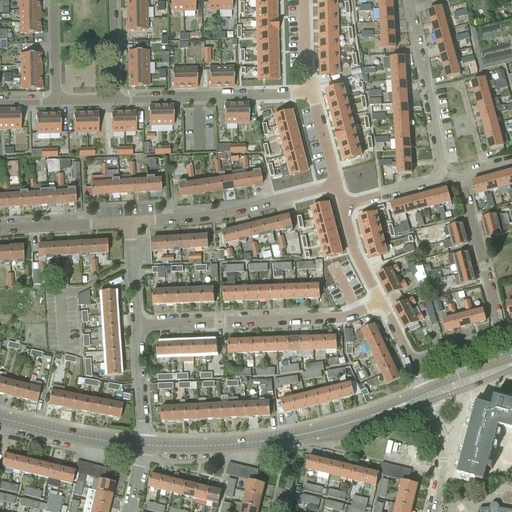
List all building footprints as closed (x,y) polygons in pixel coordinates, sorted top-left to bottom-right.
[(38,0),(19,0),(20,11),(39,10),(38,0)] [(126,0),(127,8),(147,8),(146,0),(126,0)] [(183,12),(182,0),(170,0),(171,12),(183,12)] [(194,0),(182,0),(183,12),(195,11),(194,0)] [(220,10),(219,0),(207,0),(208,11),(220,10)] [(231,0),(219,0),(220,10),(232,10),(231,0)] [(275,0),(255,0),(256,8),(276,8),(275,0)] [(337,0),(318,0),(319,10),(337,9),(337,0)] [(379,0),(380,9),(393,8),(392,0),(379,0)] [(450,8),(466,4),(464,0),(451,0),(448,1),(450,8)] [(442,7),(428,11),(431,22),(445,19),(442,7)] [(147,8),(127,8),(127,19),(147,19),(147,8)] [(276,8),(256,8),(256,20),(276,20),(276,8)] [(393,8),(380,9),(381,22),(394,21),(393,8)] [(337,9),(319,10),(319,23),(338,22),(337,9)] [(39,22),(39,10),(20,11),(20,22),(39,22)] [(167,29),(166,16),(155,17),(156,29),(167,29)] [(511,26),(511,17),(499,20),(502,29),(508,27),(511,26)] [(147,19),(127,19),(128,31),(147,31),(147,19)] [(448,30),(445,19),(431,22),(434,34),(448,30)] [(276,20),(256,20),(256,32),(277,32),(276,20)] [(481,71),(511,63),(511,38),(508,27),(502,29),(499,20),(470,27),(481,71)] [(395,34),(394,21),(381,22),(381,35),(395,34)] [(40,34),(39,22),(20,22),(20,34),(40,34)] [(338,22),(319,23),(320,36),(338,35),(338,22)] [(448,30),(434,34),(437,45),(451,41),(448,30)] [(277,32),(256,32),(257,44),(277,44),(277,32)] [(395,34),(381,35),(382,49),(396,48),(395,34)] [(338,35),(320,36),(320,49),(338,48),(338,35)] [(454,52),(451,41),(437,45),(441,56),(454,52)] [(277,44),(257,44),(257,56),(277,56),(277,44)] [(338,48),(320,49),(320,62),(339,61),(338,48)] [(129,64),(148,63),(148,51),(128,52),(129,64)] [(457,64),(454,52),(441,56),(444,67),(457,64)] [(21,67),(41,66),(40,54),(21,55),(21,67)] [(277,56),(257,56),(257,68),(278,68),(277,56)] [(391,70),(405,69),(405,57),(390,58),(391,70)] [(339,61),(320,62),(321,75),(339,75),(339,61)] [(474,62),(468,63),(471,75),(478,74),(474,62)] [(148,63),(129,64),(129,75),(148,75),(148,63)] [(460,75),(457,64),(444,67),(447,79),(460,75)] [(41,78),(41,66),(21,67),(22,78),(41,78)] [(221,88),(221,68),(209,69),(209,88),(221,88)] [(233,68),(221,68),(221,88),(233,87),(233,68)] [(278,68),(257,68),(258,81),(278,80),(278,68)] [(185,89),(184,69),(172,70),(173,89),(185,89)] [(196,69),(184,69),(185,89),(197,88),(196,69)] [(405,69),(391,70),(385,70),(386,82),(406,80),(405,69)] [(148,75),(129,75),(129,87),(149,87),(148,75)] [(41,78),(22,78),(22,90),(41,90),(41,78)] [(493,82),(486,84),(485,78),(471,82),(475,93),(488,90),(494,88),(493,86),(493,82)] [(406,80),(386,82),(386,94),(393,93),(407,92),(406,80)] [(343,87),(326,92),(328,102),(346,97),(343,87)] [(491,101),(488,90),(475,93),(478,105),(491,101)] [(407,104),(407,92),(393,93),(393,105),(407,104)] [(346,97),(328,102),(331,112),(348,107),(346,97)] [(497,99),(491,101),(478,105),(481,116),(494,112),(500,111),(500,108),(497,99)] [(236,104),(224,105),(225,124),(237,124),(236,104)] [(248,104),(236,104),(237,124),(249,123),(248,104)] [(407,104),(393,105),(394,116),(408,115),(407,104)] [(161,106),(149,107),(149,126),(161,126),(161,106)] [(161,106),(161,126),(173,125),(173,106),(161,106)] [(348,107),(331,112),(334,122),(351,117),(348,107)] [(8,110),(0,110),(0,129),(9,130),(8,110)] [(20,110),(8,110),(9,130),(21,129),(20,110)] [(135,112),(123,113),(124,132),(136,132),(135,112)] [(291,112),(273,117),(276,127),(294,123),(291,112)] [(494,112),(481,116),(484,127),(497,124),(494,112)] [(86,133),(98,133),(98,113),(86,114),(86,133)] [(124,132),(123,113),(111,113),(112,132),(124,132)] [(48,115),(49,134),(61,134),(60,114),(48,115)] [(86,133),(86,114),(74,114),(74,133),(86,133)] [(48,115),(36,115),(37,134),(49,134),(48,115)] [(408,115),(394,116),(395,128),(409,127),(408,115)] [(351,117),(334,122),(336,131),(354,127),(351,117)] [(294,123),(276,127),(279,137),(296,132),(294,123)] [(500,135),(497,124),(484,127),(487,138),(500,135)] [(354,127),(336,131),(339,141),(356,137),(354,127)] [(410,139),(409,127),(395,128),(396,140),(410,139)] [(296,132),(279,137),(281,147),(299,142),(296,132)] [(500,135),(487,138),(490,150),(503,146),(500,135)] [(356,137),(339,141),(341,151),(359,147),(356,137)] [(410,139),(396,140),(396,151),(410,150),(410,139)] [(124,156),(124,148),(124,142),(119,142),(120,148),(116,148),(116,156),(124,156)] [(299,142),(281,147),(284,157),(301,152),(299,142)] [(237,145),(237,154),(245,154),(245,145),(237,145)] [(162,147),(162,155),(170,155),(170,147),(162,147)] [(359,147),(341,151),(344,162),(361,157),(359,147)] [(132,148),(124,148),(124,156),(132,156),(132,148)] [(49,150),(49,158),(57,158),(57,149),(49,150)] [(411,162),(410,150),(396,151),(397,163),(411,162)] [(301,152),(284,157),(286,167),(304,162),(301,152)] [(155,159),(146,159),(146,168),(155,168),(155,159)] [(57,173),(56,160),(47,160),(48,173),(57,173)] [(304,162),(286,167),(289,177),(307,172),(304,162)] [(412,174),(411,162),(397,163),(398,175),(412,174)] [(347,191),(362,190),(361,164),(346,164),(347,191)] [(365,173),(374,172),(374,165),(364,166),(365,173)] [(260,173),(246,175),(248,187),(262,185),(260,173)] [(510,186),(506,173),(495,176),(499,189),(510,186)] [(248,187),(246,175),(232,177),(234,189),(248,187)] [(495,176),(484,179),(488,192),(499,189),(495,176)] [(234,189),(232,177),(219,179),(220,192),(234,189)] [(146,180),(147,193),(161,192),(160,179),(146,180)] [(219,179),(205,181),(207,194),(220,192),(219,179)] [(488,192),(484,179),(472,182),(476,195),(488,192)] [(146,180),(132,181),(133,193),(147,193),(146,180)] [(133,193),(132,181),(118,182),(119,194),(133,193)] [(207,194),(205,181),(191,184),(193,196),(207,194)] [(119,194),(118,182),(105,183),(105,195),(119,194)] [(105,195),(105,183),(91,184),(91,196),(105,195)] [(193,196),(191,184),(177,186),(179,198),(193,196)] [(447,189),(436,192),(439,205),(451,202),(447,189)] [(48,205),(47,193),(47,190),(40,191),(40,194),(33,194),(34,206),(48,205)] [(61,192),(61,205),(76,204),(75,191),(61,192)] [(61,192),(47,193),(48,205),(61,205),(61,192)] [(436,192),(424,195),(428,208),(434,207),(435,210),(438,209),(440,209),(440,208),(439,205),(436,192)] [(33,194),(19,195),(20,207),(34,206),(33,194)] [(19,195),(6,196),(6,208),(20,207),(19,195)] [(428,208),(424,195),(413,198),(417,211),(428,208)] [(417,211),(413,198),(402,201),(406,214),(417,211)] [(406,214),(402,201),(390,204),(394,218),(406,214)] [(332,214),(329,204),(312,209),(314,219),(332,214)] [(332,214),(314,219),(317,229),(334,224),(332,214)] [(362,228),(379,224),(376,214),(359,218),(362,228)] [(485,228),(504,223),(502,215),(497,216),(496,214),(482,218),(485,228)] [(290,216),(276,219),(279,231),(285,229),(286,232),(293,231),(292,228),(293,228),(290,216)] [(276,219),(263,222),(265,234),(266,237),(267,237),(273,236),(272,233),(279,231),(276,219)] [(401,223),(401,225),(403,233),(410,231),(407,221),(401,223)] [(263,222),(249,226),(252,238),(259,236),(260,239),(266,237),(265,234),(263,222)] [(462,223),(443,228),(445,238),(451,236),(451,237),(465,234),(462,223)] [(504,223),(485,228),(488,239),(502,235),(509,233),(511,232),(511,236),(511,223),(509,224),(505,225),(504,223)] [(337,234),(334,224),(317,229),(319,239),(337,234)] [(364,238),(382,234),(379,224),(362,228),(364,238)] [(252,238),(249,226),(236,229),(239,241),(252,238)] [(239,241),(236,229),(222,232),(225,244),(239,241)] [(322,249),(340,244),(337,234),(319,239),(322,249)] [(367,249),(384,244),(382,234),(364,238),(367,249)] [(468,244),(465,234),(451,237),(452,240),(442,243),(444,250),(454,248),(468,244)] [(208,236),(194,237),(194,249),(208,248),(208,236)] [(194,249),(194,237),(180,238),(181,250),(194,249)] [(167,251),(166,238),(152,239),(153,252),(167,251)] [(180,238),(166,238),(167,251),(181,250),(180,238)] [(93,242),(93,254),(107,254),(107,241),(93,242)] [(93,254),(93,242),(79,243),(80,255),(93,254)] [(80,255),(79,243),(65,244),(66,256),(80,255)] [(66,256),(65,244),(51,245),(52,257),(66,256)] [(340,244),(322,249),(325,259),(342,254),(340,244)] [(387,254),(384,244),(367,249),(370,259),(387,254)] [(52,257),(51,245),(37,246),(38,258),(52,257)] [(23,262),(22,246),(9,247),(10,262),(23,262)] [(0,262),(10,262),(9,247),(8,247),(8,248),(0,248),(0,262)] [(456,266),(471,262),(468,252),(454,256),(454,254),(447,255),(450,266),(456,265),(456,266)] [(307,262),(306,263),(307,270),(313,270),(316,270),(323,270),(322,262),(322,260),(316,261),(316,262),(315,262),(307,262)] [(410,270),(415,267),(413,262),(407,265),(410,270)] [(473,272),(471,262),(456,266),(459,276),(473,272)] [(41,285),(41,270),(44,270),(44,263),(38,264),(38,270),(32,270),(33,285),(41,285)] [(259,272),(258,264),(249,265),(250,272),(259,272)] [(235,265),(235,273),(244,273),(244,265),(235,265)] [(382,286),(396,280),(394,275),(400,272),(396,266),(390,269),(377,275),(382,286)] [(152,274),(158,274),(158,279),(165,279),(165,267),(158,268),(152,268),(152,274)] [(473,272),(459,276),(461,286),(476,282),(473,272)] [(235,273),(227,273),(227,284),(235,284),(235,273)] [(399,285),(396,280),(382,286),(388,297),(401,291),(401,290),(407,287),(404,282),(399,285)] [(331,296),(336,290),(329,283),(323,288),(331,296)] [(307,285),(295,286),(296,299),(308,299),(307,285)] [(307,285),(308,299),(320,298),(320,285),(307,285)] [(284,300),(283,286),(271,287),(272,300),(284,300)] [(296,299),(295,286),(283,286),(284,300),(296,299)] [(260,301),(259,287),(247,288),(248,301),(260,301)] [(272,300),(271,287),(259,287),(260,301),(272,300)] [(202,289),(202,303),(215,303),(215,302),(214,302),(214,289),(214,288),(202,289)] [(236,302),(235,288),(223,289),(224,302),(236,302)] [(248,301),(247,288),(235,288),(236,302),(248,301)] [(190,304),(190,289),(178,290),(178,304),(190,304)] [(202,289),(190,289),(190,304),(202,303),(202,289)] [(166,305),(166,290),(153,291),(154,305),(166,305)] [(178,304),(178,290),(166,290),(166,305),(178,304)] [(89,291),(77,296),(77,300),(83,300),(83,306),(90,305),(89,291)] [(101,304),(116,303),(115,291),(114,291),(101,292),(100,292),(101,300),(95,300),(96,305),(101,304)] [(399,319),(412,312),(410,307),(415,304),(413,299),(407,302),(407,301),(393,308),(399,319)] [(443,311),(440,299),(433,301),(436,314),(443,311)] [(116,303),(101,304),(102,316),(117,315),(116,303)] [(426,304),(428,314),(434,313),(431,303),(426,304)] [(412,312),(399,319),(404,330),(418,323),(417,322),(423,319),(421,314),(418,309),(412,312)] [(472,313),(472,311),(469,312),(470,314),(473,325),(486,322),(483,310),(472,313)] [(470,314),(467,314),(456,317),(459,328),(473,325),(470,314)] [(117,315),(102,316),(102,318),(98,318),(99,329),(117,327),(117,315)] [(456,317),(443,320),(446,332),(459,328),(456,317)] [(361,331),(354,334),(357,341),(358,340),(360,345),(367,342),(379,336),(374,325),(361,331)] [(117,327),(99,329),(99,333),(103,333),(104,340),(118,339),(117,327)] [(346,343),(352,343),(354,343),(353,334),(352,330),(345,330),(346,343)] [(337,336),(324,337),(325,350),(337,350),(337,336)] [(379,336),(367,342),(372,353),(385,347),(379,336)] [(312,337),(300,338),(301,351),(313,351),(312,337)] [(324,337),(312,337),(313,351),(325,350),(324,337)] [(288,338),(276,339),(277,352),(289,352),(288,338)] [(301,351),(300,338),(288,338),(289,352),(301,351)] [(118,339),(104,340),(105,352),(119,351),(118,339)] [(264,339),(252,340),(253,353),(265,353),(264,339)] [(277,352),(276,339),(264,339),(265,353),(277,352)] [(241,354),(240,340),(228,340),(229,354),(241,354)] [(252,340),(240,340),(241,354),(253,353),(252,340)] [(205,341),(193,342),(193,356),(205,356),(205,341)] [(217,341),(205,341),(205,356),(205,361),(211,361),(210,355),(218,355),(218,354),(217,341)] [(169,357),(169,342),(156,343),(156,344),(157,344),(157,357),(169,357)] [(181,356),(181,342),(169,342),(169,357),(181,356)] [(193,342),(181,342),(181,356),(193,356),(193,342)] [(375,359),(369,361),(369,362),(371,366),(377,364),(390,358),(385,347),(372,353),(372,354),(375,359)] [(119,351),(105,352),(105,364),(120,363),(119,351)] [(329,359),(330,367),(339,366),(338,358),(329,359)] [(395,368),(390,358),(377,364),(382,374),(395,368)] [(323,362),(314,364),(315,371),(321,370),(324,370),(323,362)] [(120,363),(105,364),(106,369),(102,369),(102,372),(100,372),(100,377),(107,377),(120,376),(121,376),(120,363)] [(298,364),(289,366),(291,373),(300,372),(298,364)] [(315,371),(314,364),(305,365),(306,373),(312,372),(315,371)] [(291,373),(289,366),(280,367),(282,375),(291,373)] [(345,368),(336,370),(337,377),(346,376),(345,368)] [(400,380),(395,368),(382,374),(387,386),(400,380)] [(361,371),(355,373),(360,382),(369,378),(365,369),(361,371)] [(315,371),(312,372),(313,379),(322,378),(321,370),(315,371)] [(337,377),(336,370),(327,371),(328,379),(337,377)] [(312,372),(306,373),(303,373),(304,381),(313,379),(312,372)] [(289,377),(290,385),(299,384),(297,376),(289,377)] [(290,385),(289,377),(274,380),(275,390),(281,389),(281,386),(290,385)] [(256,380),(256,386),(265,386),(265,393),(271,392),(270,380),(262,381),(262,380),(256,380)] [(17,383),(5,381),(1,395),(6,396),(6,397),(13,398),(17,383)] [(17,383),(13,398),(20,400),(20,399),(25,400),(28,386),(17,383)] [(339,386),(343,399),(355,396),(351,383),(339,386)] [(362,384),(358,386),(361,392),(363,397),(369,395),(366,389),(364,383),(362,384)] [(40,389),(28,386),(25,400),(30,402),(30,403),(37,404),(37,403),(40,390),(40,389)] [(339,386),(328,389),(331,402),(343,399),(339,386)] [(331,402),(328,389),(316,392),(319,405),(331,402)] [(60,408),(63,394),(51,392),(48,405),(48,406),(60,408)] [(319,405),(316,392),(304,395),(308,408),(319,405)] [(63,394),(60,408),(66,409),(65,410),(72,411),(75,396),(63,394)] [(304,395),(293,397),(296,411),(308,408),(304,395)] [(87,398),(75,396),(72,411),(79,413),(79,412),(84,412),(87,398)] [(258,417),(257,403),(257,397),(251,397),(251,403),(245,403),(246,419),(253,418),(253,417),(258,417)] [(296,411),(293,397),(281,400),(284,414),(296,411)] [(87,398),(84,412),(89,413),(89,414),(96,416),(96,414),(98,401),(98,400),(87,398)] [(234,418),(233,398),(227,399),(227,404),(221,405),(222,420),(229,420),(229,419),(234,418)] [(239,398),(233,398),(234,418),(239,418),(239,419),(246,419),(245,403),(239,404),(239,398)] [(477,404),(457,475),(484,482),(487,469),(492,470),(493,465),(488,464),(499,427),(511,430),(511,402),(495,398),(492,408),(487,406),(487,405),(481,403),(481,405),(477,404)] [(110,403),(98,401),(96,414),(108,417),(110,403)] [(186,421),(185,406),(185,401),(179,401),(179,407),(173,407),(174,422),(181,422),(181,421),(186,421)] [(270,402),(257,403),(258,417),(270,416),(270,415),(275,415),(273,403),(270,403),(270,402)] [(110,403),(108,417),(120,419),(122,406),(123,405),(110,403)] [(210,420),(209,405),(197,406),(198,421),(205,421),(205,420),(210,420)] [(221,405),(209,405),(210,420),(215,419),(215,420),(222,420),(221,405)] [(197,406),(185,406),(186,421),(191,421),(191,422),(198,421),(197,406)] [(174,422),(173,407),(161,408),(162,421),(162,422),(167,422),(167,423),(174,422)] [(13,470),(16,457),(4,454),(1,467),(13,470)] [(317,472),(321,459),(309,456),(305,469),(317,472)] [(28,460),(16,457),(13,470),(24,473),(28,460)] [(321,459),(317,472),(329,475),(332,462),(321,459)] [(39,463),(28,460),(24,473),(36,476),(39,463)] [(77,461),(75,471),(74,473),(80,475),(83,463),(77,461)] [(344,465),(332,462),(329,475),(341,478),(344,465)] [(51,466),(39,463),(36,476),(48,479),(51,466)] [(83,463),(80,475),(86,476),(89,464),(83,463)] [(232,477),(235,465),(229,463),(226,475),(232,477)] [(382,463),(380,473),(379,475),(385,477),(388,465),(382,463)] [(95,466),(89,464),(86,476),(92,478),(95,466)] [(235,465),(232,477),(238,478),(241,466),(235,465)] [(356,468),(344,465),(341,478),(353,481),(356,468)] [(394,466),(388,465),(385,477),(391,478),(394,466)] [(63,468),(51,466),(48,479),(60,482),(63,468)] [(101,467),(95,466),(92,478),(98,479),(101,467)] [(246,467),(241,466),(238,478),(244,479),(246,467)] [(399,468),(394,466),(391,478),(397,479),(399,468)] [(107,469),(101,467),(98,479),(99,479),(104,481),(107,469)] [(246,467),(244,479),(249,481),(249,480),(249,481),(252,469),(246,467)] [(75,471),(63,468),(60,482),(72,484),(74,473),(75,471)] [(356,468),(353,481),(364,484),(367,470),(356,468)] [(405,469),(399,468),(397,479),(402,481),(405,469)] [(252,469),(249,481),(256,482),(258,470),(252,469)] [(411,471),(405,469),(402,481),(409,482),(411,471)] [(368,470),(364,484),(376,486),(379,475),(380,473),(368,470)] [(160,490),(163,477),(151,474),(148,487),(160,490)] [(77,477),(75,486),(82,488),(85,479),(77,477)] [(163,477),(160,490),(172,493),(175,480),(163,477)] [(285,489),(292,491),(295,478),(288,477),(285,489)] [(115,483),(104,481),(99,479),(96,491),(112,495),(115,483)] [(227,488),(234,490),(237,481),(229,479),(227,488)] [(382,479),(380,488),(387,490),(389,481),(382,479)] [(175,480),(172,493),(183,496),(187,483),(175,480)] [(249,480),(249,481),(246,492),(262,496),(265,484),(256,482),(249,481),(249,480)] [(402,481),(399,493),(415,497),(418,485),(409,482),(402,481)] [(0,489),(8,492),(9,484),(1,482),(0,484),(0,489)] [(187,483),(183,496),(195,499),(198,486),(187,483)] [(18,486),(9,484),(8,492),(16,494),(18,486)] [(312,493),(314,486),(305,484),(304,491),(312,493)] [(82,488),(75,486),(73,495),(80,497),(82,488)] [(198,486),(195,499),(207,502),(210,488),(198,486)] [(314,486),(312,493),(321,496),(323,488),(314,486)] [(31,497),(33,490),(24,488),(22,495),(31,497)] [(210,488),(207,502),(219,505),(222,491),(210,488)] [(234,490),(227,488),(225,497),(232,499),(234,490)] [(387,490),(380,488),(378,497),(385,499),(387,490)] [(336,499),(338,491),(329,489),(327,497),(336,499)] [(33,490),(31,497),(40,500),(42,492),(33,490)] [(112,495),(96,491),(93,503),(109,507),(112,495)] [(346,493),(338,491),(336,499),(345,501),(346,493)] [(262,496),(246,492),(243,504),(259,508),(262,496)] [(415,497),(399,493),(396,504),(412,508),(415,497)] [(48,494),(46,503),(54,505),(56,496),(48,494)] [(7,495),(5,503),(14,505),(15,497),(7,495)] [(310,504),(312,497),(303,495),(301,502),(310,504)] [(63,498),(56,496),(54,505),(61,506),(63,498)] [(359,506),(361,498),(353,496),(351,505),(359,506)] [(320,499),(312,497),(310,504),(319,506),(320,499)] [(361,498),(359,506),(366,508),(368,499),(361,498)] [(28,508),(30,501),(21,499),(19,506),(28,508)] [(30,501),(28,508),(37,511),(39,503),(30,501)] [(71,501),(69,510),(77,511),(79,503),(71,501)] [(333,510),(335,503),(326,501),(324,508),(333,510)] [(154,511),(157,505),(148,502),(146,510),(154,511)] [(223,502),(221,511),(224,511),(228,511),(231,504),(223,502)] [(376,502),(374,511),(377,511),(381,511),(384,504),(376,502)] [(52,511),(54,505),(46,503),(44,511),(52,511)] [(93,503),(90,511),(107,511),(109,507),(93,503)] [(341,511),(344,505),(335,503),(333,510),(340,511),(341,511)] [(511,511),(510,510),(499,508),(499,507),(499,506),(498,505),(497,504),(496,504),(495,503),(494,503),(493,504),(492,504),(491,504),(491,505),(490,506),(489,507),(489,508),(479,509),(479,511),(511,511)]
